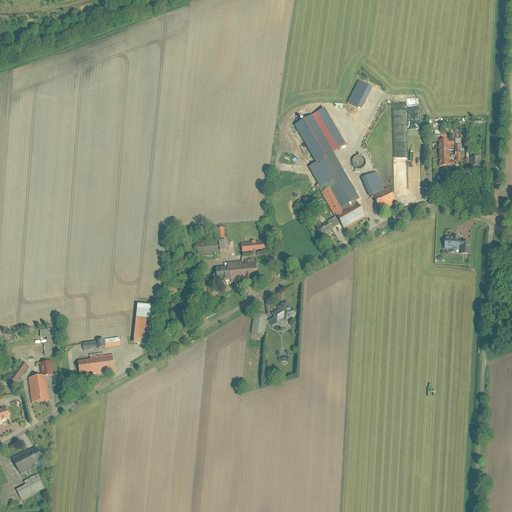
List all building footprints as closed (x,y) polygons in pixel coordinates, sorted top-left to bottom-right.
[(375,88),(361,81),(350,103),(365,110),(375,88)] [(417,104),(407,104),(406,119),(407,119),(406,127),(412,127),(412,123),(418,123),(418,119),(416,119),(416,117),(417,117),(417,104)] [(319,164),(311,168),(346,230),(367,218),(357,201),(361,199),(314,117),(298,126),(319,164)] [(454,142),(439,141),(439,167),(454,167),(454,162),(450,162),(450,146),(454,146),(454,142)] [(365,163),(365,161),(365,159),(364,157),(364,156),(362,155),(361,155),(359,155),(357,155),(356,156),(355,157),(354,157),(354,159),(354,160),(354,161),(354,163),(354,164),(356,165),(357,166),(358,166),(359,167),(360,167),(361,166),(362,166),(364,165),(365,164),(365,163)] [(469,157),(469,167),(480,167),(480,158),(469,157)] [(390,186),(385,189),(378,172),(363,179),(370,197),(375,195),(380,207),(396,200),(390,186)] [(321,216),(314,220),(323,236),(337,228),(331,219),(325,223),(321,216)] [(195,243),(196,253),(231,250),(230,240),(226,240),(225,228),(217,229),(218,241),(195,243)] [(455,239),(446,239),(446,250),(452,250),(452,253),(458,253),(458,251),(463,251),(463,243),(463,239),(462,239),(462,237),(455,237),(455,239)] [(241,242),(242,254),(265,252),(264,240),(241,242)] [(463,254),(471,255),(471,243),(463,243),(463,251),(463,254)] [(216,266),(217,279),(255,277),(254,263),(240,264),(240,261),(225,261),(225,265),(216,266)] [(162,306),(141,304),(137,343),(158,345),(162,306)] [(271,319),(275,325),(292,314),(287,306),(274,314),(275,316),(271,319)] [(268,315),(254,314),(252,338),(266,339),(268,315)] [(50,357),(62,356),(61,340),(61,336),(64,336),(64,328),(46,328),(46,337),(54,336),(54,343),(50,343),(50,357)] [(88,342),(89,349),(124,344),(122,336),(88,342)] [(96,370),(96,372),(118,369),(116,353),(113,353),(113,351),(92,353),(93,357),(81,359),(83,371),(96,370)] [(44,376),(31,378),(34,403),(52,401),(50,376),(54,375),(53,361),(42,362),(44,376)] [(27,362),(13,380),(19,384),(32,366),(27,362)] [(0,424),(11,419),(6,408),(0,410),(0,424)] [(37,451),(14,462),(21,477),(30,473),(34,481),(24,485),(26,490),(18,494),(22,503),(44,492),(39,481),(43,480),(37,469),(44,466),(37,451)]
